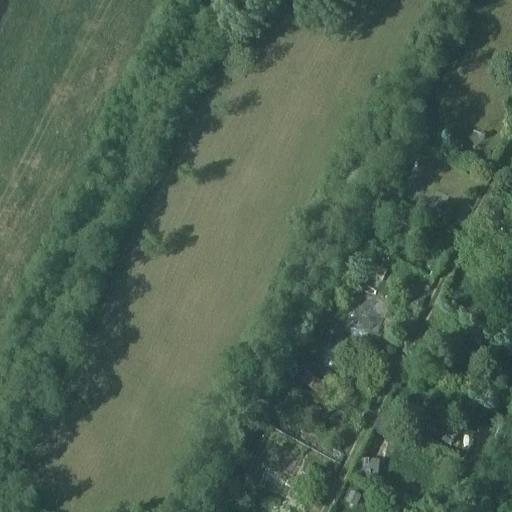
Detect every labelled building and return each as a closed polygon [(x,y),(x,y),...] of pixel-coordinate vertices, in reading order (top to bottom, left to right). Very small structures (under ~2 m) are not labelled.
[(446,221),(452,208),(438,202),(433,215),(446,221)] [(409,230),(417,215),(405,209),(398,224),(409,230)] [(382,284),(387,272),(373,265),(367,277),(382,284)] [(317,394),(323,385),(307,374),(301,383),(317,394)] [(361,459),(360,477),(379,478),(381,460),(361,459)]
